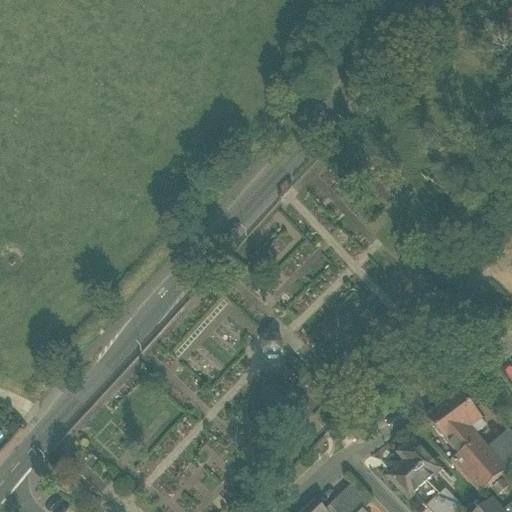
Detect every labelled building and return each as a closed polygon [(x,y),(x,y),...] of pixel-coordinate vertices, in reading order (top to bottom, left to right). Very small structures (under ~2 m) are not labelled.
[(263,358),(270,364),(278,364),(283,357),(283,349),(277,343),(269,344),(263,350),(263,358)] [(428,425),(459,462),(479,445),(468,432),(480,422),(460,398),(428,425)] [(333,438),(344,450),(352,443),(353,444),(364,435),(351,421),(333,438)] [(488,456),(504,475),(511,467),(511,447),(506,440),(488,456)] [(488,456),(479,445),(459,462),(452,467),(480,500),(504,475),(488,456)] [(414,499),(426,511),(439,500),(426,488),(440,475),(412,446),(399,459),(407,467),(390,483),(409,504),(414,499)] [(329,510),(331,511),(365,511),(370,507),(352,488),(329,510)] [(426,511),(466,511),(451,496),(442,504),(439,500),(426,511)]
